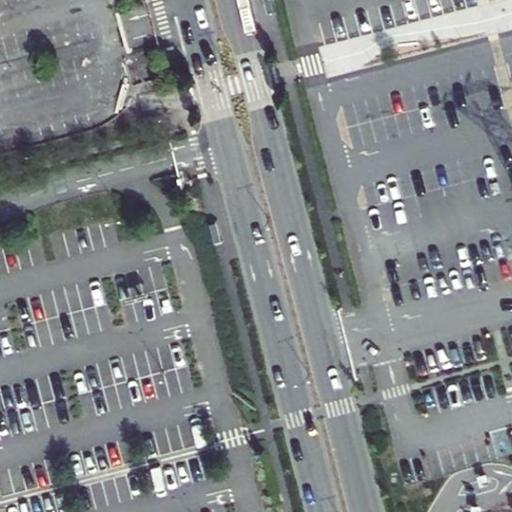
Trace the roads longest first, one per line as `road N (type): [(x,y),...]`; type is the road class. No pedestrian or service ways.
road 1 (unclassified): [(368,511),(235,0)]
road 2 (unclassified): [(192,0),(325,511)]
